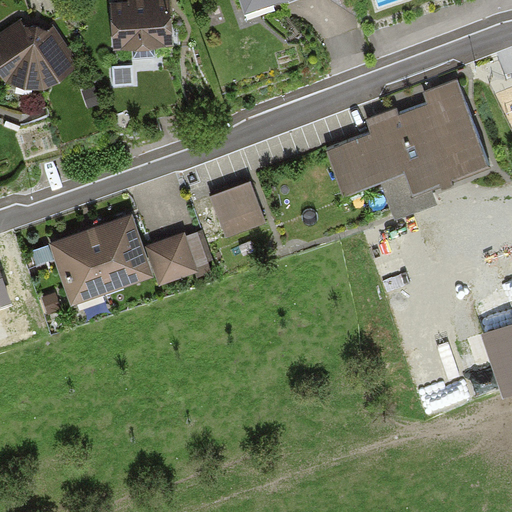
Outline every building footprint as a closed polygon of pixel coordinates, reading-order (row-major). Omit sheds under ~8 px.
[(240,0),(246,16),(293,0),(240,0)] [(172,3),(115,4),(116,51),(174,49),(172,3)] [(0,37),(0,71),(12,88),(46,90),(81,67),(53,27),(38,28),(20,21),(0,37)] [(328,156),(344,201),(409,178),(417,200),(493,173),(463,88),(362,123),(368,142),(328,156)] [(253,183),(214,197),(228,237),(267,223),(253,183)] [(133,218),(52,244),(72,306),(154,279),(133,218)] [(187,236),(148,249),(160,284),(199,271),(187,236)] [(0,261),(0,333),(24,324),(0,261)] [(511,404),(511,326),(481,338),(506,406),(511,404)]
